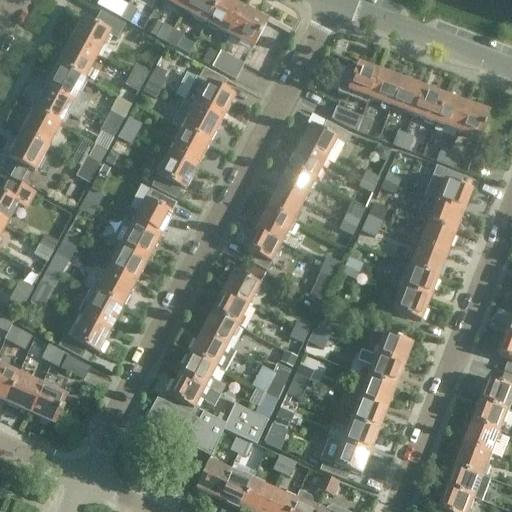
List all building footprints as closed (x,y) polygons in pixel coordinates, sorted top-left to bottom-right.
[(121,19),(128,6),(116,0),(99,0),(96,6),(121,19)] [(161,0),(182,11),(188,0),(161,0)] [(188,0),(182,11),(206,24),(218,0),(188,0)] [(225,0),(218,0),(206,24),(229,37),(243,10),(225,0)] [(128,6),(121,19),(129,24),(136,11),(128,6)] [(243,10),(229,37),(252,49),(267,22),(243,10)] [(69,43),(96,58),(108,35),(116,40),(124,25),(100,12),(93,25),(82,20),(69,43)] [(151,20),(145,31),(155,36),(161,25),(151,20)] [(165,43),(172,30),(163,25),(156,38),(165,43)] [(172,30),(165,43),(175,48),(182,35),(172,30)] [(96,58),(69,43),(57,66),(84,80),(96,58)] [(211,68),(218,55),(209,50),(202,63),(211,68)] [(220,52),(218,55),(211,68),(235,81),(244,65),(220,52)] [(369,100),(379,70),(357,62),(346,91),(369,100)] [(77,92),(83,81),(84,80),(57,66),(44,89),(85,111),(91,100),(77,92)] [(131,77),(142,83),(147,74),(136,68),(131,77)] [(227,81),(203,69),(197,80),(195,79),(183,102),(194,107),(220,122),(233,98),(221,92),(227,81)] [(379,70),(369,100),(390,108),(401,79),(379,70)] [(148,83),(159,89),(163,80),(152,74),(148,83)] [(142,83),(131,77),(126,85),(137,91),(142,83)] [(401,79),(390,108),(412,116),(422,87),(401,79)] [(159,89),(148,83),(143,92),(155,97),(159,89)] [(422,87),(412,116),(434,124),(445,95),(422,87)] [(32,112),(59,127),(65,114),(79,121),(85,111),(44,89),(32,112)] [(445,95),(434,124),(455,132),(466,103),(445,95)] [(466,103),(455,132),(479,141),(490,112),(466,103)] [(220,122),(194,107),(181,130),(208,145),(220,122)] [(356,133),(362,118),(336,108),(330,120),(349,130),(356,133)] [(59,127),(32,112),(20,135),(46,150),(59,127)] [(106,122),(118,129),(122,120),(111,114),(106,122)] [(362,118),(356,133),(364,136),(370,121),(362,118)] [(123,129),(134,134),(139,126),(128,120),(123,129)] [(118,129),(106,122),(102,131),(113,137),(118,129)] [(299,147),(325,161),(336,140),(346,145),(351,136),(326,122),(321,131),(310,126),(299,147)] [(134,134),(123,129),(119,137),(130,143),(134,134)] [(208,145),(181,130),(169,153),(196,167),(208,145)] [(400,150),(405,135),(397,132),(391,146),(400,150)] [(46,150),(20,135),(7,158),(34,173),(46,150)] [(405,135),(400,150),(408,152),(413,138),(405,135)] [(288,168),(314,182),(325,161),(299,147),(288,168)] [(443,166),(448,151),(441,148),(435,163),(443,166)] [(448,151),(443,166),(452,169),(457,154),(448,151)] [(151,188),(166,196),(171,185),(184,191),(196,167),(169,153),(151,188)] [(81,168),(93,175),(99,165),(86,158),(81,168)] [(436,166),(435,167),(423,198),(463,213),(471,191),(460,186),(463,177),(436,166)] [(85,200),(96,206),(101,197),(96,194),(109,170),(103,167),(85,200)] [(93,175),(81,168),(76,177),(89,183),(93,175)] [(277,189),(303,202),(314,182),(288,168),(277,189)] [(364,172),(361,180),(374,187),(378,178),(364,172)] [(387,173),(384,181),(383,182),(397,188),(401,180),(387,173)] [(357,188),(371,194),(374,187),(361,180),(357,188)] [(31,194),(8,181),(1,195),(0,194),(0,225),(4,228),(17,205),(23,209),(31,194)] [(394,196),(397,188),(383,182),(380,189),(394,196)] [(266,209),(292,223),(303,202),(277,189),(266,209)] [(150,190),(149,191),(137,214),(128,208),(122,220),(131,225),(158,240),(177,205),(150,190)] [(454,235),(463,213),(423,198),(415,220),(427,225),(454,235)] [(96,206),(85,200),(80,209),(91,215),(96,206)] [(373,204),(368,216),(364,225),(378,231),(387,210),(373,204)] [(255,230),(281,244),(292,223),(266,209),(255,230)] [(345,214),(341,223),(355,229),(359,221),(345,214)] [(338,231),(351,237),(355,229),(341,223),(338,231)] [(158,240),(131,225),(119,248),(146,262),(158,240)] [(378,231),(364,225),(361,232),(375,238),(378,231)] [(427,225),(418,246),(445,257),(454,235),(427,225)] [(281,244),(255,230),(244,251),(252,255),(248,263),(266,272),(281,244)] [(39,247),(51,254),(57,243),(44,237),(39,247)] [(60,246),(72,253),(78,243),(65,237),(60,246)] [(72,253),(60,246),(55,255),(67,262),(72,253)] [(410,268),(437,278),(445,257),(418,246),(410,268)] [(51,254),(39,247),(34,256),(46,263),(51,254)] [(146,262),(119,248),(107,271),(134,285),(146,262)] [(326,257),(322,265),(336,272),(340,263),(326,257)] [(348,259),(344,267),(358,273),(362,265),(348,259)] [(401,290),(428,301),(437,278),(410,268),(398,263),(394,275),(405,279),(401,290)] [(322,265),(318,273),(333,280),(336,272),(322,265)] [(222,293),(247,307),(264,275),(250,267),(245,278),(233,272),(222,293)] [(341,275),(355,281),(358,273),(344,267),(341,275)] [(95,294),(122,308),(134,285),(107,271),(95,294)] [(14,292),(27,299),(32,289),(20,282),(14,292)] [(35,292),(48,299),(53,289),(41,282),(35,292)] [(428,301),(401,290),(392,312),(420,323),(428,301)] [(325,295),(324,291),(311,295),(312,298),(321,303),(325,295)] [(27,299),(14,292),(9,301),(22,308),(27,299)] [(48,299),(35,292),(30,301),(43,308),(48,299)] [(211,313),(237,327),(247,307),(222,293),(211,313)] [(83,317),(110,331),(122,308),(95,294),(83,317)] [(200,334),(226,348),(237,327),(211,313),(200,334)] [(81,360),(87,349),(97,354),(110,331),(83,317),(71,339),(64,336),(58,348),(81,360)] [(318,324),(314,333),(328,339),(332,331),(329,329),(332,323),(323,319),(321,325),(318,324)] [(292,330),(306,336),(310,329),(296,322),(292,330)] [(0,337),(5,340),(10,327),(2,323),(0,326),(0,337)] [(30,338),(11,327),(10,327),(5,340),(24,350),(30,338)] [(306,336),(292,330),(288,338),(302,345),(306,336)] [(314,333),(313,332),(307,344),(323,351),(328,339),(314,333)] [(234,353),(225,348),(226,348),(200,334),(189,354),(215,368),(224,373),(234,353)] [(375,357),(403,367),(411,345),(384,334),(375,357)] [(498,357),(509,361),(504,372),(511,375),(511,335),(507,334),(498,357)] [(51,364),(56,351),(48,347),(42,359),(51,364)] [(56,351),(51,364),(60,369),(67,357),(56,351)] [(403,367),(375,357),(360,351),(356,360),(371,366),(367,378),(394,389),(403,367)] [(178,375),(219,397),(225,387),(209,379),(215,368),(189,354),(178,375)] [(90,369),(67,357),(60,369),(83,381),(90,369)] [(273,373),(287,379),(290,371),(276,365),(273,373)] [(0,367),(0,400),(6,404),(18,376),(0,367)] [(295,375),(309,381),(313,373),(298,367),(295,375)] [(280,393),(283,387),(287,379),(273,373),(269,381),(270,381),(264,394),(277,401),(280,393)] [(219,397),(178,375),(166,397),(169,398),(165,405),(165,406),(197,424),(203,413),(194,408),(198,400),(214,408),(219,397)] [(309,381),(295,375),(291,382),(306,389),(309,381)] [(18,376),(6,404),(29,414),(41,386),(18,376)] [(394,389),(367,378),(358,400),(386,410),(394,389)] [(511,387),(490,379),(481,401),(508,412),(511,413),(511,387)] [(41,386),(29,414),(53,425),(66,397),(41,386)] [(263,394),(258,403),(253,415),(267,421),(277,401),(264,394),(263,394)] [(386,410),(358,400),(343,394),(339,405),(354,411),(350,422),(377,432),(386,410)] [(223,432),(235,437),(244,441),(252,445),(256,446),(267,421),(253,415),(234,404),(224,424),(203,413),(197,424),(165,406),(165,405),(157,400),(145,423),(184,444),(184,443),(211,457),(223,432)] [(508,412),(481,401),(473,423),(500,434),(508,412)] [(276,417),(290,423),(293,415),(280,409),(276,417)] [(290,423),(276,417),(272,425),(286,431),(290,423)] [(377,432),(350,422),(341,443),(369,454),(377,432)] [(500,434),(473,423),(464,445),(492,456),(500,434)] [(237,455),(244,441),(235,437),(229,451),(237,455)] [(244,441),(237,455),(246,459),(252,445),(244,441)] [(319,471),(346,481),(349,472),(360,477),(369,454),(341,443),(333,464),(323,460),(319,471)] [(492,456),(464,445),(456,467),(483,478),(492,456)] [(281,475),(288,459),(279,455),(272,471),(281,475)] [(288,459),(281,475),(289,478),(296,463),(288,459)] [(207,462),(195,489),(217,499),(230,472),(207,462)] [(483,478),(456,467),(447,489),(475,499),(483,478)] [(230,472),(217,499),(239,509),(251,482),(230,472)] [(323,493),(329,479),(322,476),(316,489),(323,493)] [(329,479),(323,493),(332,497),(338,483),(329,479)] [(251,482),(239,509),(246,511),(263,511),(273,491),(251,482)] [(469,511),(475,499),(447,489),(439,511),(441,511),(469,511)] [(273,491),(263,511),(289,511),(295,501),(273,491)] [(295,501),(289,511),(315,511),(317,507),(311,504),(312,502),(310,497),(298,492),(295,501)]
